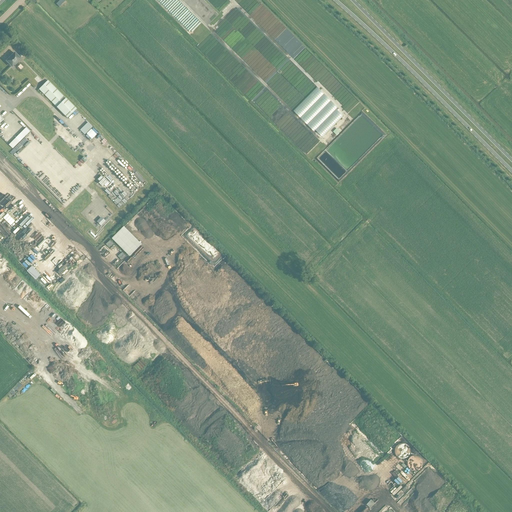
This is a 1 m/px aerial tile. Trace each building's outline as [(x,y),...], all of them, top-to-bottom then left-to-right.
[(12,67),(20,59),(15,53),(6,61),(12,67)] [(48,81),(39,89),(67,118),(76,109),(48,81)] [(88,122),(80,130),(85,134),(93,126),(88,122)] [(129,164),(122,157),(118,160),(125,167),(129,164)] [(97,222),(101,226),(106,221),(102,217),(97,222)] [(395,450),(395,453),(395,455),(397,458),(399,459),(402,460),(405,460),(407,459),(409,457),(411,454),(411,451),(410,448),(408,446),(406,445),(403,444),(401,444),(398,445),(396,447),(395,450)] [(407,462),(407,465),(408,467),(409,470),(412,471),(414,472),(417,472),(420,471),(422,469),(423,466),(423,463),(422,460),(421,458),(419,457),(416,456),(413,456),(410,457),(408,459),(407,462)]
